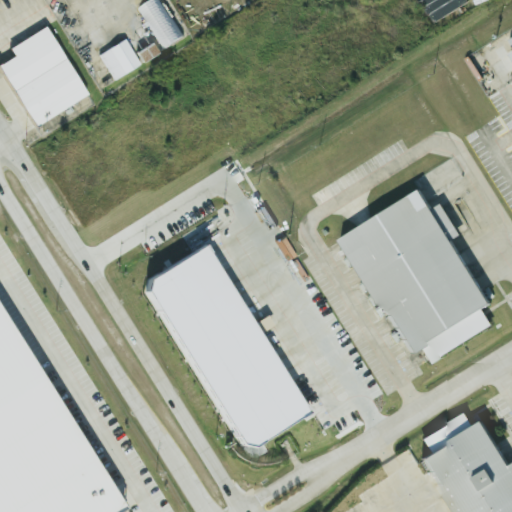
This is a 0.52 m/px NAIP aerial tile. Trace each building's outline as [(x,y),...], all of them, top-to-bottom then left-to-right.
[(157,0),(147,0),(134,9),(159,47),(180,34),(157,0)] [(0,66),(34,127),(87,98),(48,27),(9,49),(14,58),(0,66)] [(511,33),(502,39),(508,49),(507,49),(511,58),(511,33)] [(99,56),(113,82),(140,66),(125,40),(99,56)] [(159,55),(153,45),(139,53),(144,63),(159,55)] [(336,236),(402,355),(415,348),(423,363),(488,327),(478,308),(484,305),(448,240),(456,236),(438,204),(427,210),(416,191),(336,236)] [(133,281),(226,454),(293,418),(200,245),(133,281)] [(0,511),(0,333),(111,511),(109,511),(0,511)] [(416,438),(424,454),(419,456),(448,511),(511,511),(511,465),(511,463),(501,467),(477,420),(468,425),(462,414),(416,438)]
